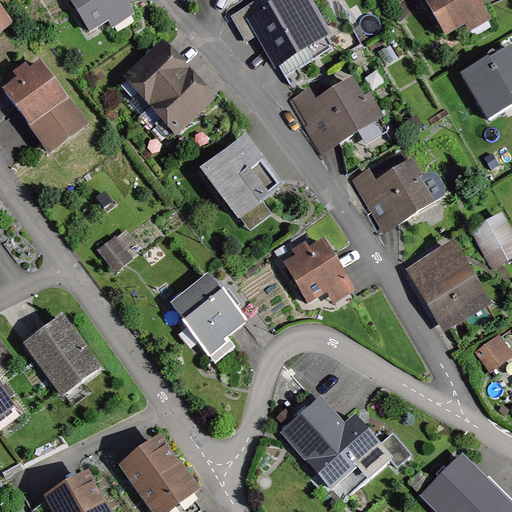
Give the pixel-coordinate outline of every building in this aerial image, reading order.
[(130,18),(119,0),(66,0),(92,41),(130,18)] [(331,41),(306,0),(295,0),(251,27),(278,73),(331,41)] [(473,0),(427,0),(423,3),(447,46),(487,24),(473,0)] [(0,38),(13,29),(0,12),(0,38)] [(163,53),(130,82),(153,108),(186,79),(163,53)] [(511,53),(467,78),(488,117),(511,104),(511,53)] [(40,69),(5,93),(50,157),(85,133),(40,69)] [(186,79),(153,108),(176,133),(209,104),(186,79)] [(315,94),(297,106),(330,155),(380,122),(355,85),(323,107),(315,94)] [(246,141),(200,176),(238,226),(284,191),(246,141)] [(488,159),(501,182),(511,175),(511,150),(510,147),(488,159)] [(378,174),(358,186),(388,236),(445,201),(421,161),(384,184),(378,174)] [(511,232),(503,215),(476,229),(498,269),(511,261),(511,232)] [(117,243),(101,255),(118,277),(134,265),(117,243)] [(327,243),(284,268),(307,307),(325,297),(334,312),(359,297),(327,243)] [(456,249),(412,273),(446,337),(490,313),(456,249)] [(210,281),(171,313),(208,359),(248,327),(210,281)] [(65,320),(28,348),(66,398),(103,370),(65,320)] [(511,364),(511,356),(500,342),(479,359),(494,379),(511,364)] [(0,393),(0,421),(13,411),(0,393)] [(319,406),(282,439),(333,495),(380,453),(356,426),(345,436),(319,406)] [(400,470),(416,460),(400,435),(384,445),(400,470)] [(158,442),(120,471),(151,511),(174,511),(198,494),(158,442)] [(511,511),(511,510),(461,461),(421,502),(431,511),(511,511)] [(109,511),(90,479),(48,503),(53,511),(109,511)]
